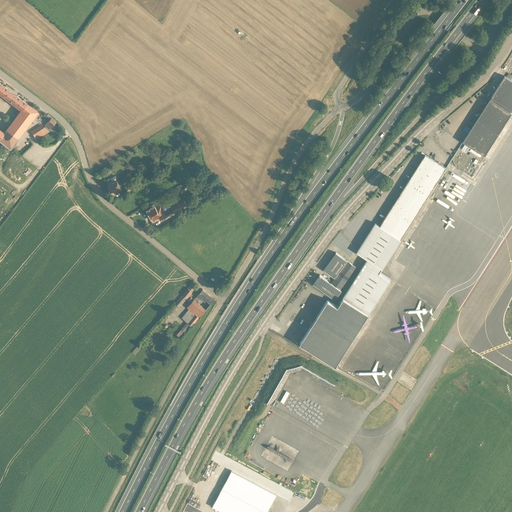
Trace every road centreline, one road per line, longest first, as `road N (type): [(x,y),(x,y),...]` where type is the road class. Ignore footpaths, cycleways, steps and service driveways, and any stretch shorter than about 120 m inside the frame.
road 1 (motorway): [(141,511),(230,350),(482,0)]
road 2 (motorway): [(462,0),(288,228),(184,393),(123,511)]
road 3 (tertiary): [(158,511),(240,358),(330,229),(426,125),(479,81),(511,34)]
road 4 (unclassified): [(223,299),(102,199),(62,121),(0,74)]
road 5 (unclassified): [(105,511),(223,299)]
road 6 (unclassified): [(223,299),(307,143),(342,108)]
road 7 (unclassified): [(342,108),(373,81),(415,12),(437,18)]
road 8 (unclassified): [(342,108),(337,91),(387,0)]
